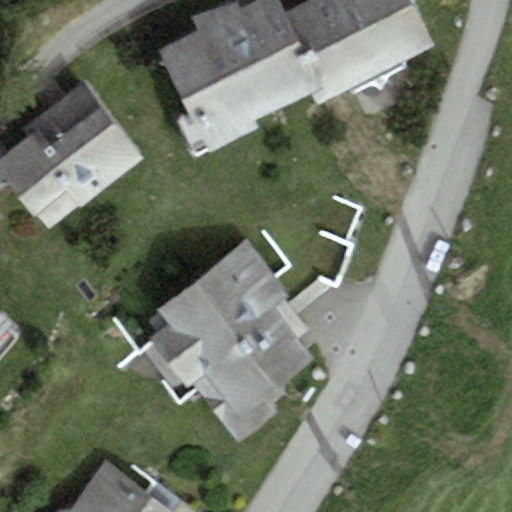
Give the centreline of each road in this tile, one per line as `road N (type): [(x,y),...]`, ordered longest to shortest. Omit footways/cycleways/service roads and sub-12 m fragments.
road 1 (residential): [(492,0),(368,343),(266,511)]
road 2 (residential): [(0,103),(63,45),(131,0)]
